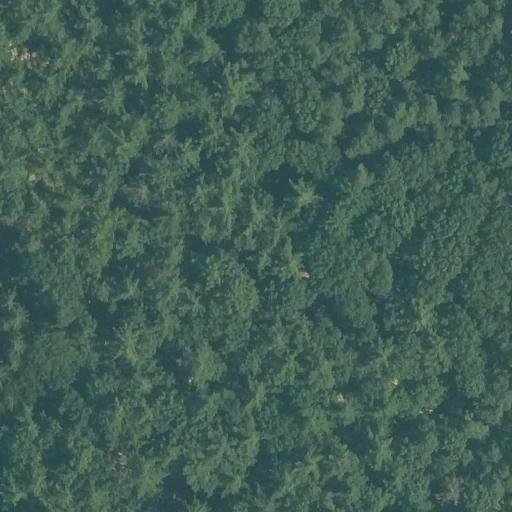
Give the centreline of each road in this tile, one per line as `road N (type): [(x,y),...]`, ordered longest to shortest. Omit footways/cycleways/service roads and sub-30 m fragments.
road 1 (track): [(0,414),(53,386),(511,242)]
road 2 (track): [(200,0),(312,307)]
road 3 (track): [(53,386),(0,249)]
